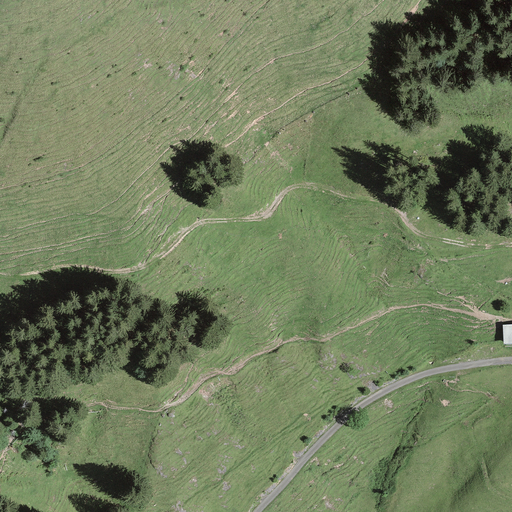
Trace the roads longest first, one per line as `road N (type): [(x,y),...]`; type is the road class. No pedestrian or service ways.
road 1 (track): [(0,274),(137,269),(192,224),(256,218),(297,185),(386,205),(428,236),(511,244)]
road 2 (unclassified): [(257,511),(319,443),(377,395),(426,373),(511,359)]
